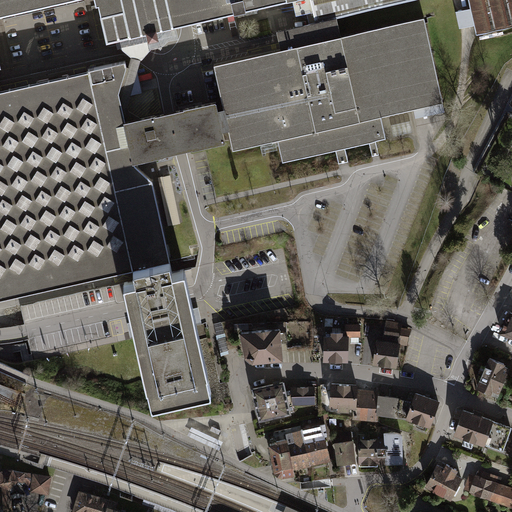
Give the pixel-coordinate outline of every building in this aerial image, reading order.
[(511,0),(0,0),(0,65),(1,66),(0,61),(0,16),(68,0),(99,0),(109,43),(185,25),(289,0),(293,0),(297,15),(315,10),(318,23),(337,18),(411,0),(470,0),(479,35),(511,28),(511,0)] [(445,100),(428,20),(342,39),(337,18),(318,23),(278,32),(282,51),(216,66),(223,99),(169,111),(139,117),(147,158),(180,151),(190,149),(231,139),(233,148),(278,140),(283,161),(390,138),(384,113),(445,100)] [(0,296),(132,268),(170,260),(147,158),(139,117),(133,90),(127,62),(72,74),(18,85),(0,89),(0,296)] [(170,175),(158,177),(169,226),(180,223),(170,175)] [(150,407),(209,394),(188,296),(182,269),(172,271),(170,260),(132,268),(135,281),(123,284),(129,309),(150,407)] [(511,315),(504,312),(497,331),(511,336),(511,315)] [(400,323),(383,321),(381,337),(406,340),(408,330),(399,329),(400,323)] [(343,323),(343,333),(349,332),(349,336),(359,335),(359,322),(343,323)] [(278,328),(241,331),(247,361),(281,359),(278,328)] [(330,335),(324,335),(324,360),(348,360),(348,334),(342,334),(342,331),(330,331),(330,335)] [(381,340),(375,339),(372,362),(395,366),(399,342),(381,340)] [(504,360),(487,353),(474,385),(496,394),(506,367),(501,365),(504,360)] [(356,385),(330,383),(328,405),(336,405),(336,409),(348,410),(348,407),(352,407),(351,418),(376,420),(376,412),(379,392),(355,389),(356,385)] [(280,384),(254,389),(260,417),(293,410),(291,402),(314,401),(312,385),(289,385),(290,394),(283,395),(280,384)] [(411,396),(379,392),(376,412),(406,415),(430,424),(439,400),(413,391),(411,396)] [(507,426),(457,409),(449,433),(461,437),(459,442),(469,445),(470,442),(499,451),(507,426)] [(310,465),(330,461),(321,427),(301,431),(310,465)] [(383,427),(384,463),(402,462),(401,431),(386,432),(386,427),(383,427)] [(310,465),(301,431),(286,435),(287,439),(276,442),(276,444),(269,446),(275,472),(282,476),(294,473),(293,469),(310,465)] [(377,463),(376,437),(368,437),(368,433),(357,433),(358,466),(377,466),(377,463)] [(351,439),(334,441),(337,464),(354,462),(351,439)] [(440,468),(434,465),(424,485),(450,498),(460,479),(450,474),(453,469),(442,464),(440,468)] [(0,494),(2,511),(10,511),(9,493),(8,487),(15,481),(22,482),(29,490),(47,494),(50,477),(10,469),(0,470),(0,494)] [(511,488),(474,475),(468,491),(511,507),(511,488)] [(89,494),(81,491),(74,511),(116,511),(111,510),(114,502),(89,494)]
